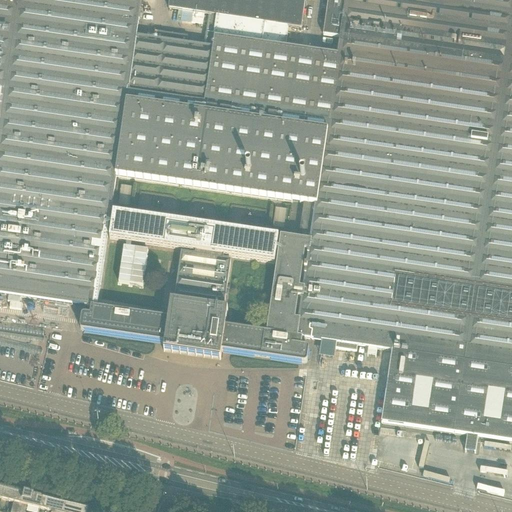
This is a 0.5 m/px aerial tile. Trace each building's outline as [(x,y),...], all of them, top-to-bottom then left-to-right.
[(305,0),(169,0),(169,9),(208,14),(204,48),(187,45),(188,36),(158,32),(156,40),(136,37),(140,11),(141,0),(0,0),(0,294),(69,305),(91,308),(90,316),(85,315),(83,316),(82,318),(80,327),(81,330),(83,332),(165,343),(164,351),(164,352),(220,360),(220,359),(221,359),(222,352),(304,364),(305,364),(306,364),(306,363),(307,362),(309,351),(309,350),(309,349),(308,349),(308,348),(307,348),(306,347),(301,347),(303,339),(325,342),(324,348),(357,352),(358,347),(368,349),(367,357),(375,358),(377,350),(392,352),(381,424),(467,437),(465,452),(476,454),(478,438),(511,443),(511,0),(330,0),(325,38),(340,40),(338,56),(215,38),(215,35),(286,46),(289,27),(301,28),(305,0)] [(379,451),(405,453),(405,443),(379,441),(379,451)] [(407,456),(433,458),(434,448),(408,446),(407,456)] [(19,505),(23,491),(3,486),(0,499),(19,504),(19,505)] [(20,504),(39,509),(42,496),(23,491),(19,505),(20,505),(20,504)] [(62,511),(65,501),(42,496),(39,509),(51,511),(50,511),(62,511)] [(65,501),(62,511),(86,511),(88,507),(65,501)]
